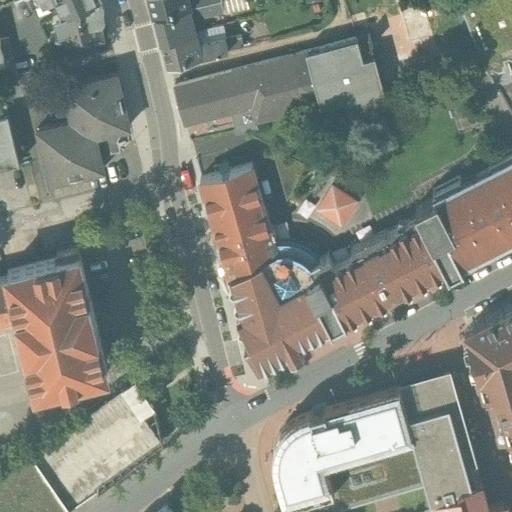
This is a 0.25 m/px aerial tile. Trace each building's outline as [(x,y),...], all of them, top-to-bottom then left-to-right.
[(28,0),(32,9),(50,0),(28,0)] [(100,0),(93,0),(64,14),(63,13),(52,18),(56,31),(63,30),(66,43),(102,35),(99,20),(102,18),(104,15),(104,13),(100,0)] [(57,0),(63,13),(64,14),(93,0),(57,0)] [(151,0),(155,13),(206,2),(214,0),(151,0)] [(214,0),(206,2),(209,14),(237,7),(235,0),(214,0)] [(511,0),(460,0),(459,1),(484,66),(486,68),(492,66),(493,67),(498,69),(502,67),(504,63),(503,59),(511,54),(511,0)] [(206,2),(155,13),(162,39),(195,30),(202,29),(200,25),(199,25),(194,28),(192,17),(197,17),(209,14),(206,2)] [(404,14),(372,22),(381,60),(414,52),(404,14)] [(195,30),(162,39),(168,64),(201,56),(199,46),(195,30)] [(0,64),(5,63),(3,52),(11,50),(8,36),(0,37),(0,64)] [(357,36),(174,85),(184,123),(240,109),(241,111),(253,108),(256,121),(345,98),(349,111),(387,102),(374,54),(364,56),(357,36)] [(224,36),(215,38),(218,51),(227,49),(226,43),(224,36)] [(215,38),(205,41),(199,46),(201,56),(218,51),(215,38)] [(5,63),(0,64),(0,75),(16,73),(11,50),(3,52),(5,63)] [(511,80),(510,81),(504,63),(502,67),(498,69),(493,67),(492,66),(486,68),(511,114),(511,80)] [(39,68),(6,76),(11,97),(44,90),(39,68)] [(71,120),(37,129),(50,183),(104,170),(102,159),(106,158),(121,134),(119,129),(130,126),(116,73),(62,86),(71,120)] [(4,94),(0,94),(0,166),(20,161),(4,94)] [(511,148),(488,161),(492,167),(464,181),(460,174),(431,189),(434,195),(413,205),(417,213),(384,230),(383,229),(348,246),(352,252),(332,262),(327,251),(317,256),(312,250),(308,247),(303,244),(298,241),(291,239),(285,238),(279,237),(272,238),(251,163),(200,178),(228,274),(229,274),(237,294),(235,295),(240,310),(253,335),(250,337),(246,340),(258,365),(262,363),(264,365),(268,360),(273,357),(276,356),(280,354),(287,353),(292,353),(293,355),(305,348),(305,347),(335,332),(336,334),(353,326),(348,314),(363,307),(372,310),(373,302),(378,299),(386,303),(388,294),(390,299),(405,292),(402,287),(411,291),(412,282),(419,279),(427,283),(429,274),(434,271),(442,275),(443,267),(447,265),(450,271),(511,240),(511,148)] [(323,180),(307,217),(339,231),(355,194),(323,180)] [(57,255),(6,267),(7,273),(0,274),(0,317),(17,313),(34,388),(63,381),(64,383),(79,379),(79,378),(107,371),(77,245),(56,250),(57,255)] [(511,306),(465,330),(484,394),(495,391),(509,438),(511,437),(511,306)] [(57,429),(0,468),(0,511),(60,511),(88,493),(95,488),(98,491),(163,440),(154,406),(135,378),(58,431),(57,429)] [(273,449),(274,467),(284,502),(285,502),(287,511),(320,511),(426,482),(430,498),(459,489),(458,484),(478,479),(472,460),(466,462),(449,401),(409,412),(400,382),(304,410),(289,418),(278,432),(273,449)] [(505,511),(502,502),(488,506),(480,478),(478,479),(458,484),(459,489),(430,498),(433,511),(505,511)] [(173,511),(171,504),(166,502),(153,511),(173,511)]
